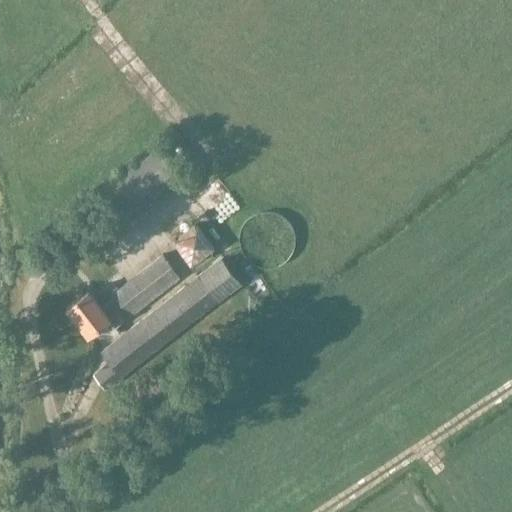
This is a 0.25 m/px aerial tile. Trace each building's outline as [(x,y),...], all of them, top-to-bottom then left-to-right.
[(158,146),(171,166),(186,156),(172,136),(158,146)] [(95,195),(118,227),(181,181),(157,149),(95,195)] [(293,241),(293,239),(293,237),(292,234),(292,232),(291,229),(290,227),(289,225),(288,223),(286,221),(285,219),(283,217),(281,216),(279,215),(277,213),(274,213),(272,212),(270,211),(267,211),(265,211),(262,211),(260,211),(257,212),(255,213),(253,213),(251,215),(249,216),(247,217),(245,219),(243,221),(242,223),(240,225),(239,227),(238,229),(238,232),(237,234),(237,237),(237,239),(237,241),(237,244),(238,246),(238,249),(239,251),(240,253),(242,255),(243,257),(245,259),(247,261),(249,262),(251,263),(253,265),(255,265),(257,266),(260,267),(262,267),(265,267),(267,267),(270,267),(272,266),(274,265),(277,264),(279,263),(281,262),(283,261),(285,259),(286,257),(288,255),(289,253),(290,251),(291,249),(292,246),(292,244),(293,241)] [(174,243),(189,265),(213,248),(198,227),(174,243)] [(86,290),(64,307),(87,335),(106,320),(112,328),(178,277),(161,255),(112,294),(113,296),(100,307),(86,290)] [(104,387),(215,301),(216,303),(229,293),(233,298),(245,289),(239,282),(220,258),(101,351),(105,357),(90,369),(104,387)]
